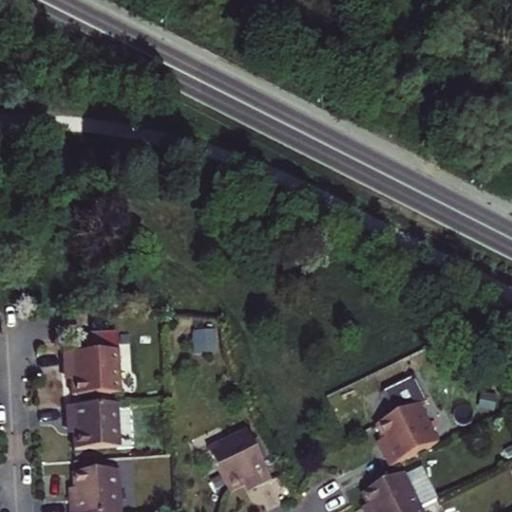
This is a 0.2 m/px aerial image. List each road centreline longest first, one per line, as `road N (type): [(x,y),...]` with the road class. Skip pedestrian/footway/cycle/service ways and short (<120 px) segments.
road 1 (tertiary): [(511,240),(38,0)]
road 2 (residential): [(24,511),(17,352),(44,322)]
